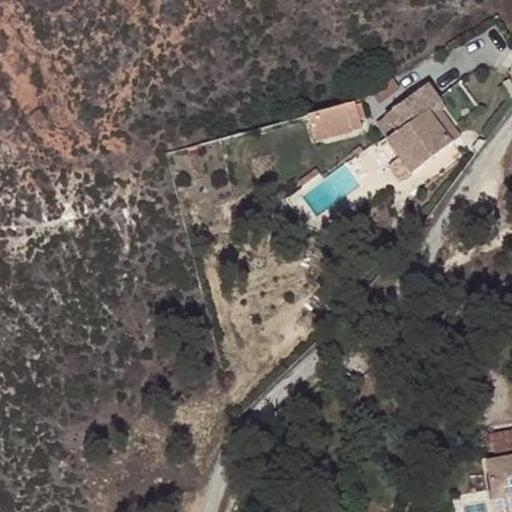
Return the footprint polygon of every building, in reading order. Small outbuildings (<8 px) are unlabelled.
[(371,95),(379,106),(401,91),(393,80),(371,95)] [(435,82),(386,111),(396,128),(387,133),(385,134),(405,170),(461,138),(445,111),(451,107),(435,82)] [(377,116),(387,133),(396,128),(386,111),(377,116)] [(333,121),(297,129),(303,155),(353,144),(347,118),(333,121)] [(492,454),(493,460),(511,456),(511,431),(492,436),(491,434),(485,435),(488,454),(492,454)] [(511,456),(493,460),(485,462),(492,502),(511,498),(511,456)] [(511,511),(511,498),(492,502),(493,511),(511,511)] [(411,511),(412,504),(399,502),(397,511),(411,511)]
